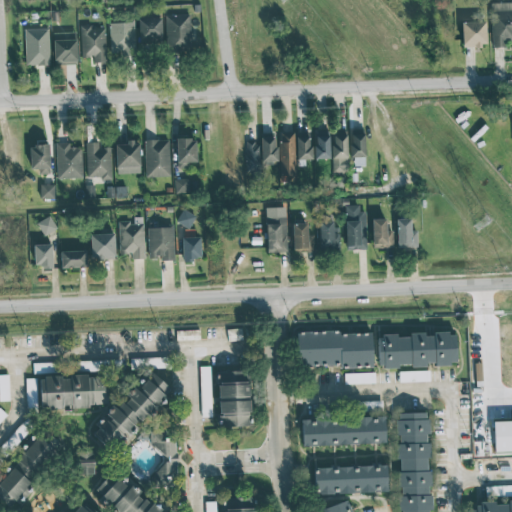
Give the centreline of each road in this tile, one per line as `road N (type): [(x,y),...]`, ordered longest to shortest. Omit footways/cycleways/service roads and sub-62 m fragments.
road 1 (residential): [(0,102),(511,79)]
road 2 (tertiary): [(0,305),(511,282)]
road 3 (residential): [(291,511),(280,452),(277,295)]
